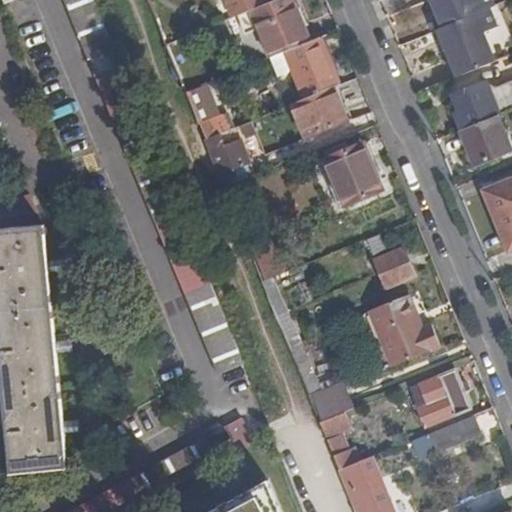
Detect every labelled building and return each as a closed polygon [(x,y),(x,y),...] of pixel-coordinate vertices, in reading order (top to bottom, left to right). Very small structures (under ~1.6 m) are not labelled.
[(226,390),(251,380),(95,0),(64,0),(113,116),(211,354),(226,390)] [(273,0),(235,0),(226,4),(233,21),(254,12),(275,4),(273,0)] [(288,52),(312,42),(294,0),(283,0),(275,4),(254,12),(273,58),(288,52)] [(493,0),(432,0),(438,12),(445,9),(452,26),(447,28),(454,46),(447,49),(459,78),(498,62),(486,33),(500,27),(492,8),(496,6),(493,0)] [(445,9),(438,12),(445,29),(447,28),(452,26),(445,9)] [(445,29),(440,31),(447,49),(454,46),(447,28),(445,29)] [(336,87),(342,85),(323,38),(312,42),(288,52),(308,98),(336,87)] [(217,81),(222,96),(232,91),(225,78),(217,81)] [(189,93),(202,126),(229,115),(222,96),(217,81),(189,93)] [(466,131),(499,118),(511,112),(511,84),(492,92),(488,84),(457,97),(462,111),(458,114),(466,131)] [(350,120),(336,87),(308,98),(295,103),(309,137),(350,120)] [(208,139),(222,133),(249,122),(243,110),(229,115),(202,126),(208,139)] [(466,131),(463,132),(478,166),(511,152),(511,146),(499,118),(466,131)] [(227,185),(241,180),(238,171),(228,146),(222,133),(208,139),(227,185)] [(254,164),(256,163),(247,139),(228,146),(238,171),(254,164)] [(383,191),(365,145),(326,160),(345,206),(383,191)] [(258,173),(254,164),(238,171),(241,180),(258,173)] [(511,249),(511,183),(488,193),(511,250),(511,249)] [(267,227),(247,235),(266,283),(286,275),(267,227)] [(0,232),(0,338),(14,475),(69,470),(58,356),(45,228),(0,232)] [(370,241),(375,254),(386,250),(380,237),(370,241)] [(417,277),(406,250),(379,261),(389,288),(417,277)] [(394,365),(441,346),(432,324),(424,326),(411,295),(371,312),(394,365)] [(292,312),(280,316),(307,383),(319,377),(292,312)] [(473,409),(457,371),(414,389),(430,426),(473,409)] [(346,414),(359,409),(347,383),(313,398),(323,423),(346,414)] [(353,431),(346,414),(323,423),(330,440),(353,431)] [(484,435),(477,417),(433,434),(441,452),(484,435)] [(130,511),(188,481),(243,452),(230,425),(214,434),(220,447),(199,457),(193,446),(71,511),(130,511)] [(409,444),(417,462),(441,452),(433,434),(409,444)] [(345,470),(368,459),(361,445),(338,455),(345,470)] [(396,511),(374,458),(343,471),(359,511),(396,511)] [(282,511),(270,482),(215,511),(282,511)]
